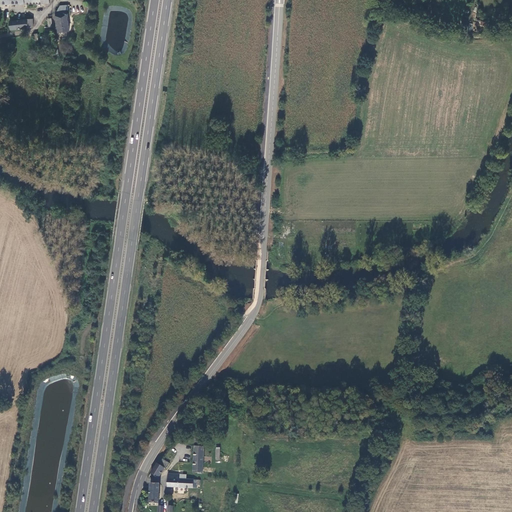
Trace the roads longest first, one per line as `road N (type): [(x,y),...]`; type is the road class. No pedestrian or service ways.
road 1 (tertiary): [(132,511),(152,454),(260,300),(279,0)]
road 2 (trunk): [(154,0),(80,511)]
road 3 (trunk): [(93,511),(167,0)]
